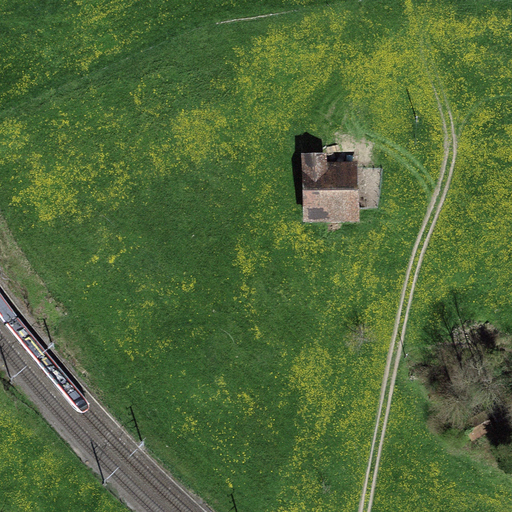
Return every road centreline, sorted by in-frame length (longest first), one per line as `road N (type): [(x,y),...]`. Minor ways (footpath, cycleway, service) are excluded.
road 1 (track): [(511,130),(453,143),(410,329)]
road 2 (track): [(410,329),(371,511)]
